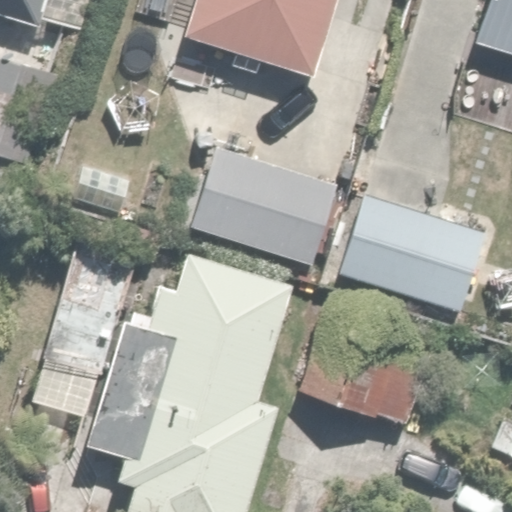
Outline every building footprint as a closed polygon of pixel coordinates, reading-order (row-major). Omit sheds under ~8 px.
[(0,0),(0,4),(76,24),(82,0),(0,0)] [(195,0),(187,26),(327,69),(348,0),(195,0)] [(511,0),(491,0),(481,36),(511,45),(511,0)] [(51,63),(0,43),(0,149),(16,155),(51,63)] [(217,140),(191,222),(319,262),(345,181),(217,140)] [(366,184),(339,266),(462,307),(489,224),(366,184)] [(143,255),(78,234),(39,350),(45,353),(30,397),(91,418),(84,436),(126,450),(118,473),(139,480),(128,511),(244,511),(283,395),(260,387),(297,276),(193,241),(179,284),(161,278),(150,311),(127,303),(143,255)] [(328,297),(299,389),(398,419),(426,328),(328,297)]
